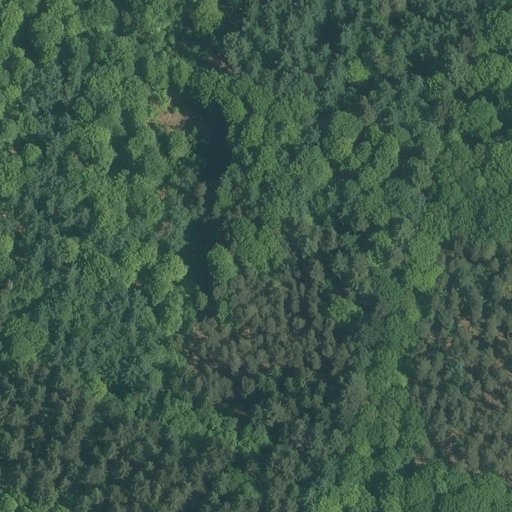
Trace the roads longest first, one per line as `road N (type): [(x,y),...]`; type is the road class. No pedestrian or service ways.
road 1 (track): [(323,511),(446,181),(497,0)]
road 2 (track): [(0,31),(511,203)]
road 3 (track): [(0,367),(466,511)]
